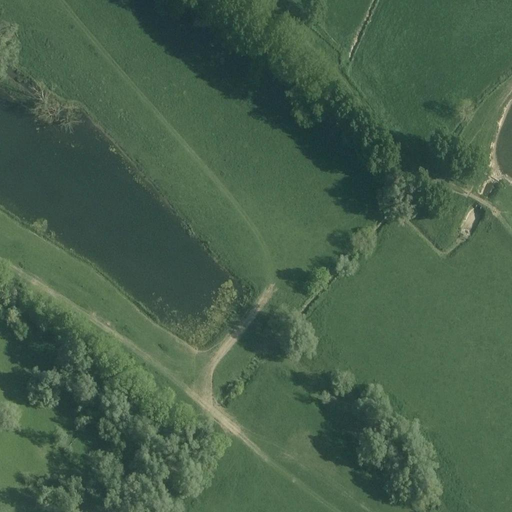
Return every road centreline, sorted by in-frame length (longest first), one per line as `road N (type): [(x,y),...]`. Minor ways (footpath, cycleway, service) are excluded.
road 1 (track): [(258,0),(340,78),(426,181),(489,204),(511,233)]
road 2 (track): [(352,511),(233,425)]
